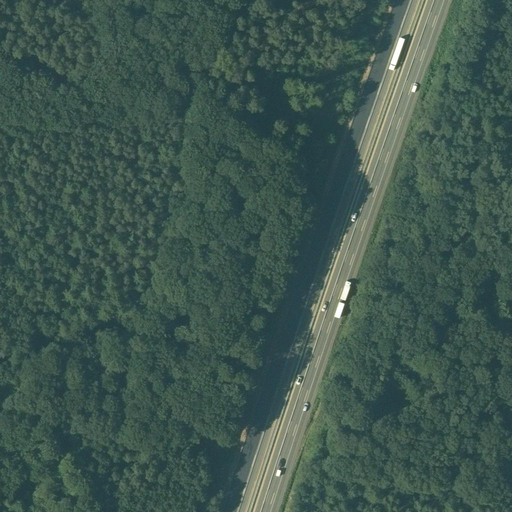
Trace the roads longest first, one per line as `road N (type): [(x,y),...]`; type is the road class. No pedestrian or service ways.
road 1 (motorway): [(411,0),(237,511)]
road 2 (motorway): [(263,511),(436,0)]
road 3 (track): [(219,449),(0,411)]
